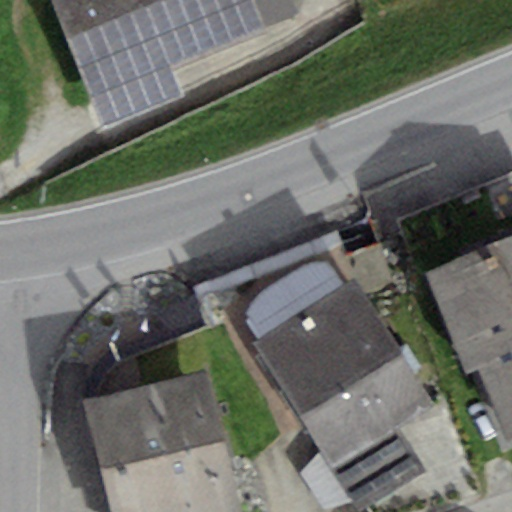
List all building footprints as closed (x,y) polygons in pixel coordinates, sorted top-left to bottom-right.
[(271,0),(48,0),(47,0),(108,150),(190,116),(178,87),(289,42),(271,0)] [(511,255),(430,287),(467,383),(484,377),(511,450),(511,255)] [(361,291),(256,357),(332,476),(437,410),(361,291)] [(240,511),(201,375),(87,407),(116,511),(240,511)] [(404,449),(349,484),(362,503),(417,468),(404,449)]
